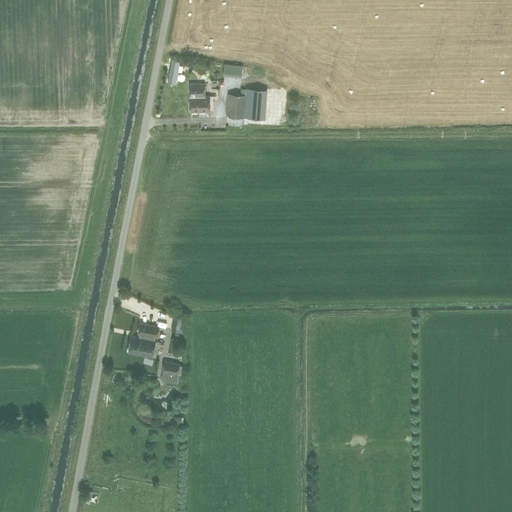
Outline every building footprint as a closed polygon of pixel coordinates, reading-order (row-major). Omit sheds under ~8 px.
[(181,69),(173,68),(170,89),(177,91),(181,69)] [(256,105),(257,96),(270,97),(270,92),(276,93),(277,84),(271,83),(271,82),(257,81),(256,87),(236,86),(236,95),(228,94),(226,117),(255,119),(255,118),(258,119),(260,105),(256,105)] [(190,97),(205,97),(205,84),(189,84),(190,97)] [(210,97),(205,97),(190,97),(190,113),(210,113),(210,97)] [(173,313),(170,324),(177,326),(180,315),(173,313)] [(157,337),(159,326),(140,323),(138,333),(140,333),(139,337),(132,336),(129,351),(152,356),(155,340),(154,340),(155,336),(157,337)] [(179,362),(164,360),(162,372),(182,375),(183,365),(179,365),(179,362)]
